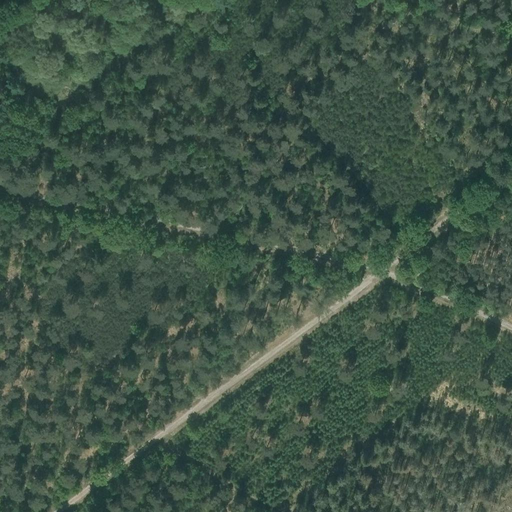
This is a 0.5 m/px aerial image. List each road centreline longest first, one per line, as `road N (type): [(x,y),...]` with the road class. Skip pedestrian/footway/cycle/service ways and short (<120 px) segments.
road 1 (track): [(387,269),(62,511)]
road 2 (track): [(0,178),(380,253),(387,269)]
road 3 (track): [(511,175),(387,269)]
road 4 (track): [(387,269),(511,325)]
